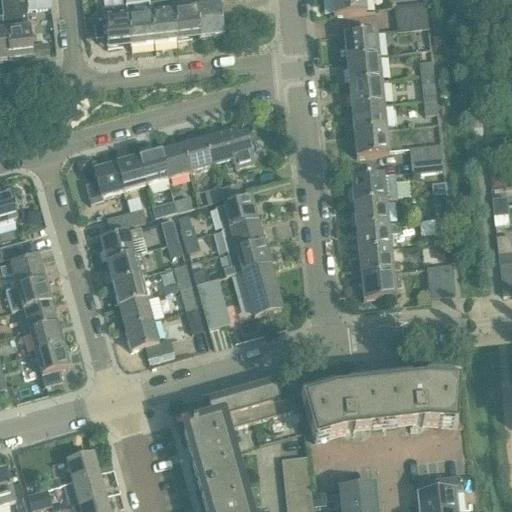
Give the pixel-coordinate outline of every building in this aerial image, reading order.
[(48,0),(9,0),(0,1),(3,25),(7,63),(32,60),(32,59),(31,48),(29,30),(28,30),(19,31),(17,16),(26,15),(50,12),(48,0)] [(241,0),(217,0),(218,8),(242,5),(241,0)] [(361,0),(329,0),(332,20),(364,17),(361,0)] [(171,4),(149,7),(153,48),(176,45),(173,15),(171,4)] [(242,5),(218,8),(218,10),(219,10),(220,20),(243,18),(242,5)] [(149,7),(125,10),(129,50),(153,48),(149,7)] [(423,7),(392,11),(394,23),(413,21),(425,20),(423,7)] [(95,28),(93,28),(95,45),(97,44),(97,47),(103,51),(105,50),(106,53),(129,50),(125,10),(101,12),(102,19),(98,20),(95,24),(95,28)] [(218,10),(195,12),(199,43),(222,40),(221,31),(220,20),(219,10),(218,10)] [(195,12),(173,15),(176,45),(199,43),(195,12)] [(243,18),(220,20),(221,31),(222,31),(244,29),(243,18)] [(413,21),(394,23),(395,36),(426,32),(425,20),(413,21)] [(342,39),(344,63),(376,60),(374,35),(342,39)] [(47,46),(31,48),(32,59),(48,57),(47,46)] [(344,63),(347,88),(379,84),(376,60),(344,63)] [(418,64),(419,80),(431,79),(430,63),(418,64)] [(419,80),(422,104),(434,103),(431,79),(419,80)] [(347,88),(350,112),(382,108),(379,84),(347,88)] [(434,103),(422,104),(424,120),(436,119),(434,103)] [(350,112),(352,136),(384,133),(382,108),(350,112)] [(384,133),(352,136),(355,161),(387,158),(384,133)] [(224,137),(201,143),(209,170),(222,167),(224,174),(232,172),(233,174),(251,169),(243,138),(232,141),(230,135),(224,137)] [(201,143),(180,149),(187,177),(209,170),(201,143)] [(180,149),(158,156),(165,183),(187,177),(180,149)] [(409,153),(410,165),(441,162),(439,150),(409,153)] [(158,156),(136,162),(143,189),(165,183),(158,156)] [(136,162),(114,168),(121,195),(143,189),(136,162)] [(441,162),(410,165),(411,178),(442,175),(441,162)] [(87,163),(76,166),(79,178),(91,174),(87,163)] [(121,195),(114,168),(91,174),(94,187),(83,190),(89,210),(102,206),(100,201),(121,195)] [(349,183),(352,207),(385,203),(394,202),(392,178),(382,179),(349,183)] [(497,179),(488,180),(490,194),(503,192),(502,183),(497,179)] [(238,187),(215,193),(218,205),(241,199),(238,187)] [(443,188),(431,189),(432,198),(444,197),(443,188)] [(218,205),(215,193),(204,196),(207,208),(218,205)] [(6,199),(0,200),(0,229),(13,226),(6,199)] [(186,201),(171,205),(174,216),(189,213),(186,201)] [(491,203),(491,212),(505,210),(504,201),(491,203)] [(214,213),(220,235),(254,225),(248,203),(214,213)] [(352,207),(354,231),(387,227),(385,203),(352,207)] [(174,216),(171,205),(157,209),(160,220),(174,216)] [(433,208),(434,222),(446,221),(445,207),(433,208)] [(505,210),(491,212),(492,220),(506,218),(505,210)] [(140,214),(127,217),(130,229),(143,225),(140,214)] [(130,229),(127,217),(105,224),(108,235),(130,229)] [(446,221),(434,222),(436,236),(448,235),(446,221)] [(158,228),(164,250),(176,247),(169,225),(158,228)] [(227,257),(234,255),(234,254),(260,247),(254,225),(220,235),(227,257)] [(354,231),(357,255),(390,252),(388,239),(398,238),(397,226),(387,227),(354,231)] [(178,234),(182,246),(193,242),(190,231),(178,234)] [(98,245),(104,267),(131,259),(128,247),(141,243),(138,233),(125,237),(98,245)] [(495,243),(495,251),(510,249),(509,241),(495,243)] [(193,242),(182,246),(185,257),(197,254),(193,242)] [(30,245),(0,253),(0,259),(2,265),(34,256),(30,245)] [(176,247),(164,250),(168,262),(179,258),(176,247)] [(263,256),(260,247),(234,254),(234,255),(239,270),(231,272),(233,279),(267,269),(266,266),(269,265),(266,254),(263,256)] [(510,249),(495,251),(496,259),(510,257),(510,249)] [(450,262),(449,250),(436,251),(437,263),(450,262)] [(357,255),(360,281),(392,277),(390,252),(357,255)] [(104,267),(110,289),(137,281),(144,279),(138,258),(131,259),(104,267)] [(11,278),(15,292),(42,284),(36,262),(9,270),(0,272),(0,277),(1,281),(11,278)] [(511,268),(498,270),(501,301),(511,300),(511,268)] [(241,277),(247,298),(273,291),(267,269),(233,279),(241,277)] [(451,271),(439,272),(442,301),(454,300),(451,271)] [(442,301),(439,272),(426,273),(429,303),(442,301)] [(191,278),(194,289),(206,286),(202,275),(191,278)] [(392,277),(360,281),(362,305),(395,302),(392,277)] [(185,279),(174,283),(177,294),(189,291),(185,279)] [(110,289),(117,311),(144,304),(137,281),(110,289)] [(10,317),(21,314),(48,306),(42,284),(15,292),(3,295),(10,317)] [(206,286),(194,289),(197,301),(209,298),(206,286)] [(189,291),(177,294),(183,316),(195,312),(189,291)] [(273,291),(247,298),(253,321),(279,313),(273,291)] [(117,311),(123,333),(150,325),(144,304),(117,311)] [(21,314),(27,335),(54,328),(48,306),(21,314)] [(212,308),(200,311),(206,332),(218,329),(212,308)] [(195,312),(183,316),(189,337),(201,334),(195,312)] [(150,325),(123,333),(129,355),(142,351),(145,363),(170,356),(167,344),(156,347),(150,325)] [(27,335),(33,357),(61,350),(54,328),(27,335)] [(61,350),(33,357),(40,380),(43,392),(61,387),(58,375),(67,373),(61,350)] [(408,385),(377,388),(382,436),(413,433),(412,428),(421,427),(420,431),(452,434),(455,385),(424,383),(423,389),(409,391),(408,385)] [(263,391),(249,395),(257,425),(292,416),(289,384),(263,391)] [(382,436),(377,388),(346,391),(347,397),(332,399),(331,393),(300,402),(313,448),(344,440),(343,435),(351,434),(352,440),(382,436)] [(249,395),(214,405),(223,435),(224,435),(257,425),(249,395)] [(192,431),(182,434),(186,448),(186,450),(191,448),(193,457),(189,458),(190,464),(191,465),(199,495),(238,484),(224,435),(223,435),(214,405),(187,412),(192,431)] [(64,466),(71,488),(98,480),(92,458),(79,462),(64,466)] [(305,462),(280,465),(281,477),(306,474),(305,462)] [(306,474),(281,477),(283,489),(308,486),(306,474)] [(3,476),(0,476),(0,511),(8,511),(7,511),(23,511),(17,490),(8,493),(3,476)] [(71,488),(77,509),(79,509),(104,502),(98,480),(71,488)] [(44,485),(46,494),(60,491),(57,481),(44,485)] [(416,500),(417,511),(454,511),(453,496),(460,495),(458,482),(433,485),(435,498),(416,500)] [(245,511),(238,484),(199,495),(203,511),(245,511)] [(308,486),(283,489),(284,501),(309,498),(308,486)] [(339,495),(340,511),(371,511),(374,511),(372,491),(339,495)] [(46,494),(26,500),(29,511),(46,511),(51,511),(46,494)] [(325,497),(312,498),(313,510),(326,509),(325,497)] [(309,498),(284,501),(285,511),(291,511),(310,510),(309,498)] [(77,509),(77,511),(106,511),(104,502),(79,509),(77,509)]
